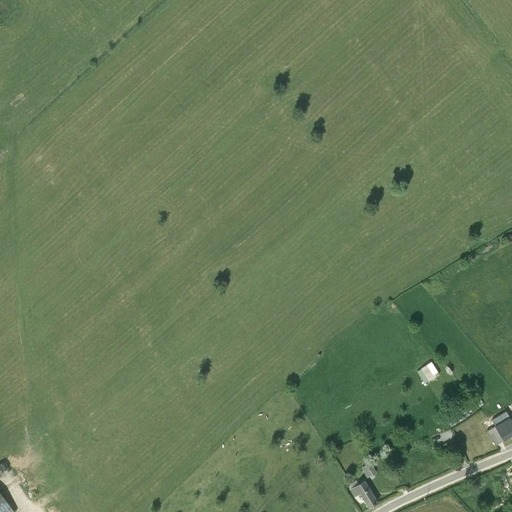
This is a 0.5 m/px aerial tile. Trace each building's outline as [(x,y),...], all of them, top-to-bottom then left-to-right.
[(421,369),(417,372),(424,383),(428,381),(429,381),(439,375),(431,362),(420,369),(421,369)] [(505,420),(486,431),(495,445),(511,434),(511,421),(505,410),(500,413),(505,420)] [(0,460),(0,476),(13,469),(6,457),(0,460)] [(371,463),(361,468),(366,478),(376,473),(371,463)] [(356,480),(348,485),(351,489),(349,489),(354,497),(360,493),(369,507),(377,502),(364,480),(358,484),(356,480)] [(14,511),(0,491),(0,511),(14,511)] [(473,506),(478,502),(470,493),(465,497),(473,506)]
